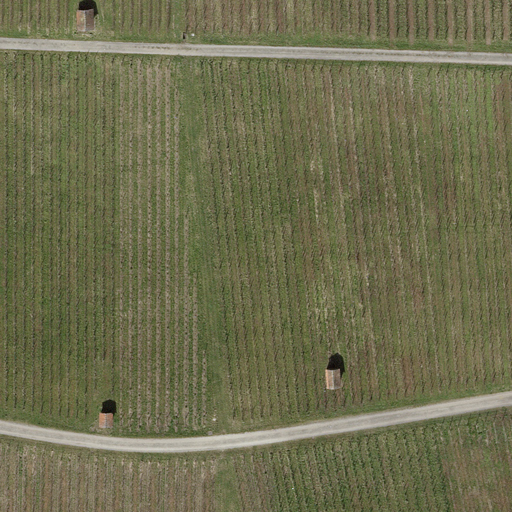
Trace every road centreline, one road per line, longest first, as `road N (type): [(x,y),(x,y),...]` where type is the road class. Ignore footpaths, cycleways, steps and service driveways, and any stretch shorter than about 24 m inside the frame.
road 1 (track): [(511,405),(266,443),(173,449),(0,428)]
road 2 (track): [(511,59),(0,43)]
